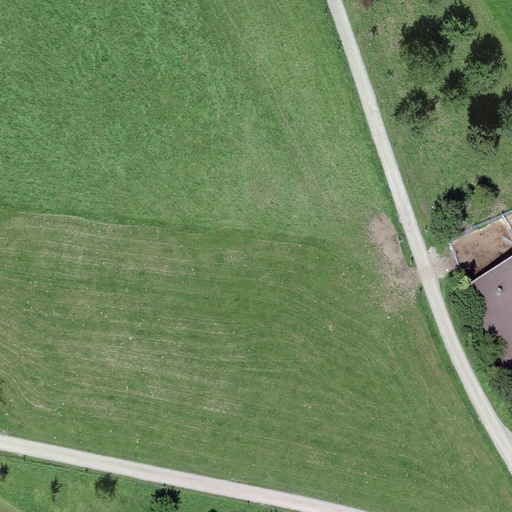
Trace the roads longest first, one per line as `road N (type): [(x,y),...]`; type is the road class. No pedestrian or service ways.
road 1 (track): [(511,456),(409,250),(328,0)]
road 2 (track): [(328,511),(0,443)]
